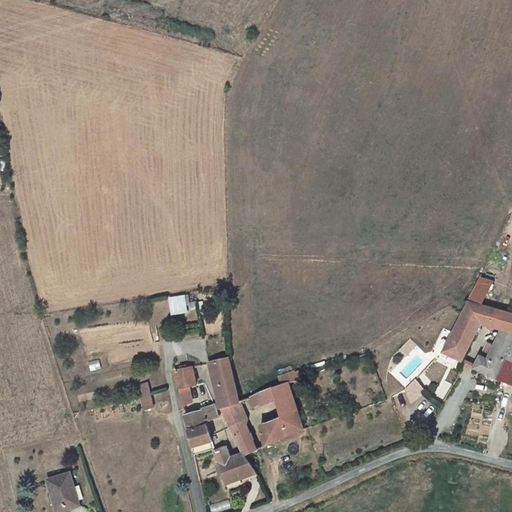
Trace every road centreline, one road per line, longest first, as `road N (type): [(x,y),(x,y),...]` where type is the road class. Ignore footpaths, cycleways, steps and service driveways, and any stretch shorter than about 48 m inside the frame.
road 1 (unclassified): [(265,511),(410,452),(447,448),(511,464)]
road 2 (unknown): [(201,511),(169,353),(205,345)]
